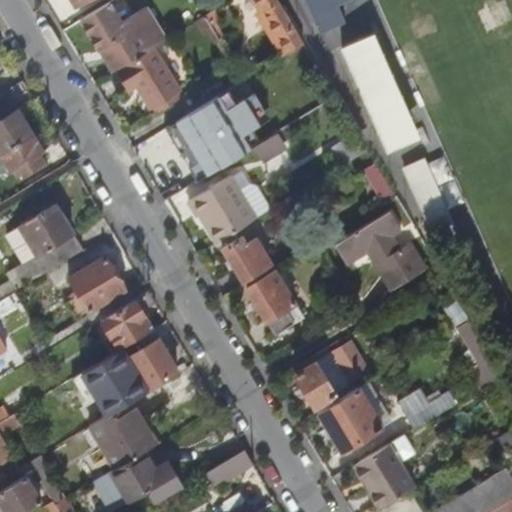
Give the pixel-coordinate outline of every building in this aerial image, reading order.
[(68,0),(74,9),(89,0),(68,0)] [(255,0),(261,9),(288,52),(304,43),(278,0),(255,0)] [(104,49),(116,69),(153,46),(160,42),(141,11),(121,24),(108,3),(81,19),(100,51),(104,49)] [(256,13),(282,56),(288,52),(261,9),(256,13)] [(205,15),(220,41),(223,39),(215,24),(218,22),(212,10),(205,15)] [(422,124),(415,127),(375,37),(382,34),(374,18),(367,21),(372,32),(343,45),(390,151),(419,137),(422,143),(429,140),(422,124)] [(281,56),(295,79),(318,66),(304,43),(288,52),(282,56),(281,56)] [(116,69),(128,90),(136,85),(150,108),(154,105),(175,92),(180,90),(153,46),(116,69)] [(100,51),(112,71),(116,69),(104,49),(100,51)] [(239,82),(148,138),(156,151),(205,122),(221,112),(225,110),(226,111),(248,97),(245,92),(253,87),(248,79),(240,84),(239,82)] [(175,92),(154,105),(158,111),(178,98),(175,92)] [(0,151),(1,153),(32,134),(18,110),(12,114),(0,95),(0,94),(0,151)] [(221,112),(205,122),(208,128),(225,118),(221,112)] [(247,135),(254,146),(268,137),(261,126),(247,135)] [(1,153),(11,169),(15,167),(20,175),(43,161),(38,153),(42,150),(32,134),(1,153)] [(268,137),(254,146),(262,160),(282,148),(274,134),(268,137)] [(198,156),(154,182),(165,200),(209,173),(198,156)] [(367,168),(385,198),(394,193),(376,163),(367,168)] [(429,221),(449,212),(433,175),(414,184),(429,221)] [(201,215),(217,242),(255,218),(229,176),(188,201),(198,216),(201,215)] [(20,225),(37,253),(30,257),(41,275),(83,250),(55,203),(20,225)] [(334,244),(346,263),(367,250),(391,289),(424,269),(408,243),(398,248),(391,236),(400,230),(389,211),(334,244)] [(6,233),(23,261),(30,257),(37,253),(20,225),(6,233)] [(223,248),(243,280),(270,263),(256,237),(246,243),(242,236),(223,248)] [(69,278),(79,294),(89,311),(125,288),(106,256),(69,278)] [(14,266),(25,285),(41,275),(30,257),(23,261),(14,266)] [(247,287),(275,333),(293,322),(285,308),(294,303),(283,283),(273,288),(265,276),(247,287)] [(101,319),(117,346),(150,326),(141,311),(155,302),(149,291),(101,319)] [(66,301),(76,318),(89,311),(79,294),(66,301)] [(444,308),(456,328),(470,319),(458,300),(444,308)] [(285,308),(293,322),(302,316),(294,303),(285,308)] [(478,363),(469,368),(481,388),(503,375),(470,319),(456,328),(478,363)] [(129,355),(149,389),(178,372),(158,339),(172,331),(167,321),(142,335),(148,344),(129,355)] [(0,328),(0,327),(0,352),(9,348),(0,328)] [(115,352),(120,361),(129,355),(148,344),(142,335),(115,352)] [(296,373),(314,405),(335,393),(315,361),(331,352),(328,346),(298,365),(301,370),(296,373)] [(315,361),(335,393),(353,382),(334,350),(331,352),(315,361)] [(115,352),(94,364),(101,376),(116,367),(120,361),(115,352)] [(318,412),(341,450),(389,421),(366,382),(318,412)] [(422,389),(401,402),(409,416),(430,403),(422,389)] [(430,403),(409,416),(416,427),(457,403),(450,391),(430,403)] [(130,401),(89,425),(90,427),(99,442),(115,469),(144,451),(149,448),(156,444),(130,401)] [(0,407),(0,420),(11,414),(5,404),(0,407)] [(0,430),(2,434),(20,423),(14,412),(11,414),(0,420),(0,430)] [(84,431),(93,446),(99,442),(90,427),(84,431)] [(391,443),(358,463),(372,487),(367,489),(379,509),(417,487),(402,461),(417,451),(406,434),(391,443)] [(0,479),(21,467),(2,436),(0,437),(0,479)] [(149,448),(144,451),(154,468),(159,466),(149,448)] [(244,449),(206,472),(214,486),(253,463),(244,449)] [(115,469),(95,481),(94,481),(112,511),(149,490),(157,503),(182,487),(168,461),(159,466),(154,468),(144,451),(115,469)] [(447,457),(452,466),(459,461),(454,452),(447,457)] [(353,465),(367,489),(372,487),(358,463),(353,465)] [(0,501),(5,511),(6,511),(23,511),(41,501),(21,467),(0,479),(0,501)] [(35,472),(48,493),(53,490),(40,469),(35,472)] [(511,477),(507,469),(435,511),(490,511),(497,508),(504,504),(511,499),(511,477)] [(53,490),(48,493),(55,504),(55,505),(65,499),(58,488),(53,490)] [(65,499),(55,505),(59,511),(73,511),(66,498),(65,499)]
